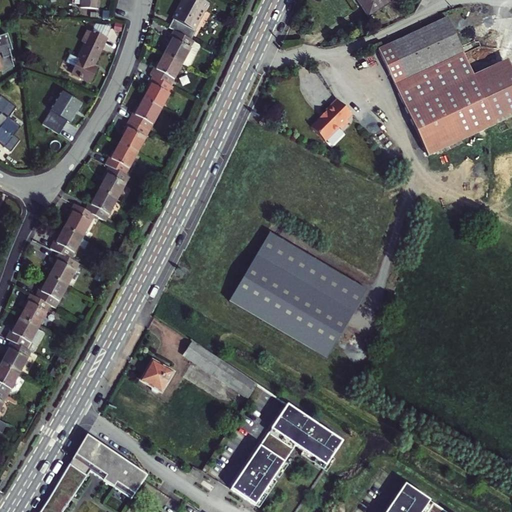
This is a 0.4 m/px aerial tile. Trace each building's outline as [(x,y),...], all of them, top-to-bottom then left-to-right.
[(204,0),(183,0),(168,28),(174,31),(188,38),(192,41),(197,31),(194,29),(209,2),(204,0)] [(357,0),(367,13),(378,6),(380,9),(392,1),(391,0),(357,0)] [(378,6),(367,13),(369,17),(380,9),(378,6)] [(447,18),(379,51),(428,156),(496,124),(480,89),(447,18)] [(71,72),(91,81),(97,68),(93,66),(106,37),(91,30),(91,31),(88,30),(83,42),(85,43),(71,72)] [(193,42),(188,38),(174,31),(168,41),(171,42),(164,55),(182,65),(187,67),(189,67),(196,55),(189,52),(195,42),(193,42)] [(8,39),(8,40),(0,41),(0,70),(1,70),(2,74),(14,67),(9,51),(12,50),(8,39)] [(74,66),(78,59),(70,55),(66,63),(74,66)] [(170,86),(182,65),(164,55),(157,67),(155,65),(150,75),(152,77),(170,86)] [(511,72),(480,89),(496,124),(511,117),(511,72)] [(173,88),(170,86),(152,77),(147,87),(149,88),(142,100),(161,110),(173,88)] [(69,123),(81,104),(62,92),(42,124),(58,134),(67,121),(69,123)] [(0,96),(0,113),(0,114),(0,142),(5,146),(6,144),(15,132),(18,128),(8,120),(17,108),(1,95),(0,96)] [(161,110),(142,100),(136,112),(134,111),(128,121),(149,132),(161,110)] [(326,142),(340,128),(342,130),(350,123),(347,120),(353,115),(338,100),(326,111),(327,112),(321,119),(321,120),(313,128),(326,142)] [(119,144),(137,154),(149,132),(128,121),(123,131),(125,132),(119,144)] [(71,137),(75,128),(65,124),(61,133),(71,137)] [(22,137),(15,132),(6,144),(13,149),(22,137)] [(125,176),(137,154),(119,144),(112,156),(110,155),(105,165),(109,167),(125,176)] [(99,190),(117,200),(129,178),(125,176),(109,167),(103,177),(106,178),(99,190)] [(105,221),(117,200),(99,190),(93,201),(91,200),(85,211),(95,216),(105,221)] [(74,204),(69,214),(71,215),(64,228),(83,238),(95,216),(85,211),(74,204)] [(71,260),(83,238),(64,228),(58,239),(56,238),(50,248),(59,253),(71,260)] [(367,291),(270,233),(230,302),(327,359),(335,345),(367,291)] [(49,276),(68,286),(79,265),(71,260),(59,253),(54,262),(56,263),(49,276)] [(35,297),(51,306),(61,311),(63,308),(58,305),(68,286),(49,276),(43,288),(40,287),(35,297)] [(27,305),(20,318),(38,328),(51,306),(35,297),(30,294),(25,304),(27,305)] [(11,340),(32,352),(33,353),(44,333),(37,329),(38,328),(20,318),(14,329),(12,328),(6,338),(11,340)] [(1,364),(20,374),(32,352),(11,340),(6,350),(8,351),(1,364)] [(184,355),(193,361),(248,398),(257,385),(248,379),(192,341),(184,355)] [(140,380),(143,382),(151,387),(151,391),(156,394),(160,392),(161,392),(173,372),(152,360),(142,378),(140,380)] [(0,392),(7,396),(20,374),(1,364),(0,365),(0,392)] [(230,489),(254,506),(295,446),(325,466),(341,442),(286,405),(230,489)] [(62,477),(39,511),(62,511),(89,472),(131,500),(147,476),(87,435),(62,477)] [(196,479),(199,474),(192,469),(189,474),(196,479)] [(446,511),(404,484),(385,511),(446,511)]
